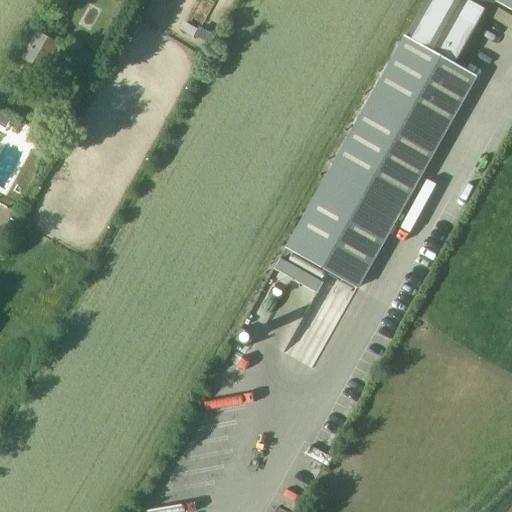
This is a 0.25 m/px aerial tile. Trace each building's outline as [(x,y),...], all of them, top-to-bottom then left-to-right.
[(356,287),(476,76),(457,66),(492,5),(511,14),(511,0),(425,0),(405,36),(288,247),(356,287)] [(198,52),(208,33),(194,25),(183,44),(198,52)] [(44,70),(59,44),(38,31),(23,58),(44,70)] [(281,258),(274,270),(316,294),(323,282),(281,258)] [(313,474),(307,475),(306,469),(292,472),(295,490),(316,486),(313,474)] [(194,479),(166,487),(172,511),(209,511),(207,503),(201,504),(194,479)]
